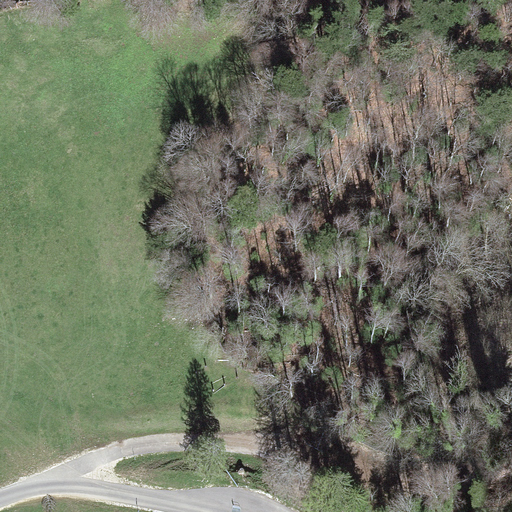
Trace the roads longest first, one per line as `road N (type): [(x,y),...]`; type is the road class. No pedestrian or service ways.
road 1 (track): [(55,486),(87,463),(169,442),(415,477),(511,460)]
road 2 (unclassified): [(0,498),(75,486),(237,511)]
